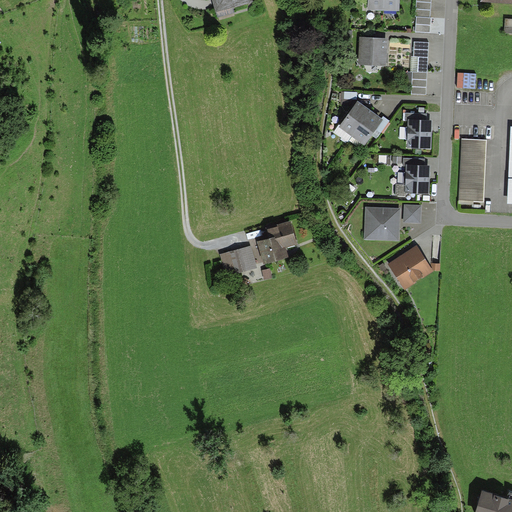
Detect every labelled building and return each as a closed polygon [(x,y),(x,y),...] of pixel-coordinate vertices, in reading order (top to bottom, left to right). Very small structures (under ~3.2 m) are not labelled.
[(235,13),(234,7),(253,2),(252,0),(211,0),(217,19),(235,13)] [(377,7),(377,11),(389,11),(389,8),(398,8),(398,0),(370,0),(370,7),(377,7)] [(416,0),(417,17),(429,17),(428,0),(416,0)] [(511,19),(506,19),(506,27),(503,27),(503,31),(511,31),(511,19)] [(425,94),(428,41),(414,41),(411,93),(425,94)] [(384,67),(383,42),(360,43),(361,67),(384,67)] [(458,75),(458,91),(476,92),(477,75),(458,75)] [(361,147),(380,123),(356,104),(332,134),(346,145),(352,139),(361,147)] [(409,121),(409,146),(427,146),(427,122),(423,122),(423,114),(404,114),(404,121),(409,121)] [(487,141),(462,139),(457,200),(482,202),(487,141)] [(396,185),(395,197),(407,197),(427,198),(427,192),(428,168),(424,168),(424,160),(404,160),(404,166),(408,166),(408,185),(396,185)] [(403,208),(404,222),(417,222),(417,208),(403,208)] [(365,210),(365,239),(395,240),(396,211),(365,210)] [(282,250),(295,247),(289,227),(267,233),(270,242),(258,245),(264,266),(284,261),(282,250)] [(414,248),(389,265),(404,286),(429,270),(414,248)] [(253,266),(248,249),(220,256),(225,274),(253,266)] [(505,498),(482,491),(474,511),(511,511),(511,490),(508,489),(505,498)]
